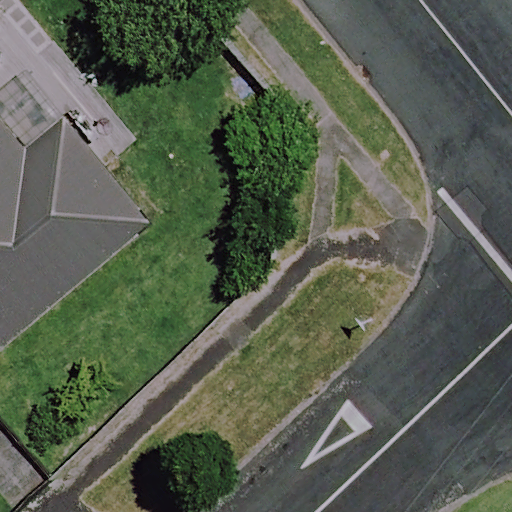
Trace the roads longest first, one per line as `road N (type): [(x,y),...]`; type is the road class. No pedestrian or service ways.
road 1 (residential): [(321,511),(511,330)]
road 2 (residential): [(511,119),(416,0)]
